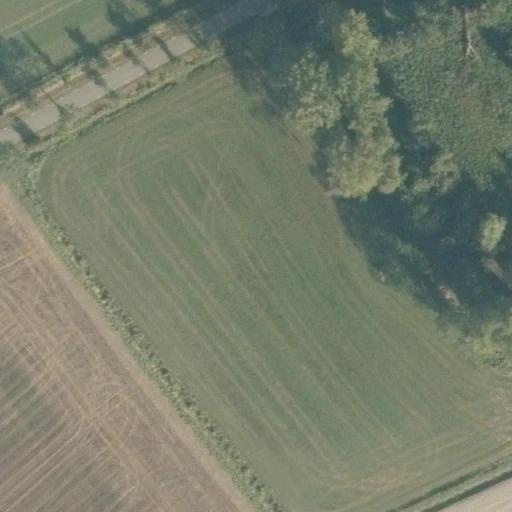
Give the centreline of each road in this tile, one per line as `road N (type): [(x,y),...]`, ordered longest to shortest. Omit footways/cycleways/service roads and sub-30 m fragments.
road 1 (track): [(511,361),(460,336),(249,8)]
road 2 (tertiary): [(0,142),(264,0)]
